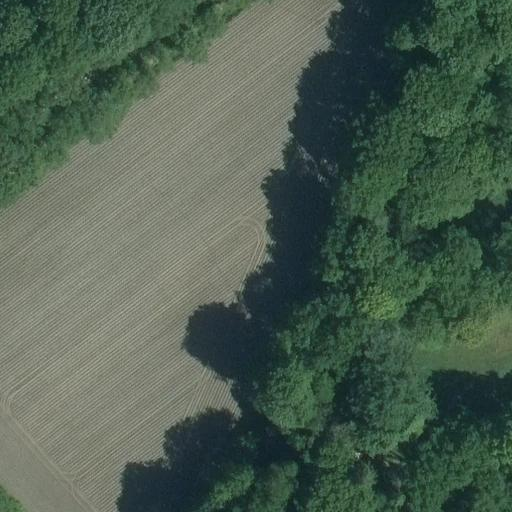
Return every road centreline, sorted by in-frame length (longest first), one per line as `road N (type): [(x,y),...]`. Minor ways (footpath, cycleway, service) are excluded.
road 1 (unclassified): [(238,511),(279,419),(394,212),(426,90),(461,0)]
road 2 (track): [(189,0),(0,144)]
